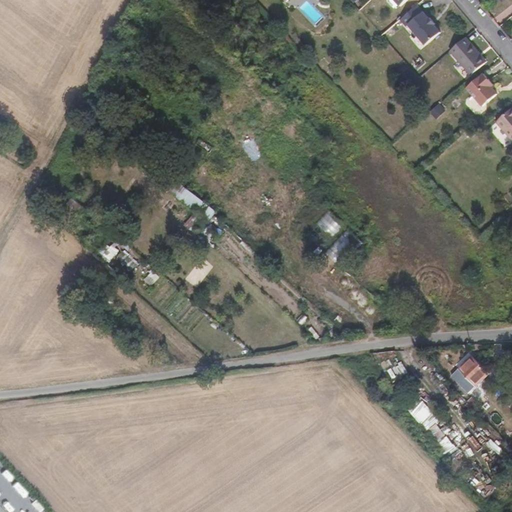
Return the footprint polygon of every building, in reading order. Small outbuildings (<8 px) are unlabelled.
[(430,19),(418,5),(402,19),(408,27),(410,25),(426,45),(441,33),(434,24),(435,23),(431,18),(430,19)] [(466,35),(450,49),(470,73),(484,61),(476,51),(478,50),(466,35)] [(486,59),(478,50),(476,51),(484,61),(486,59)] [(492,84),(483,72),(466,87),(482,106),(496,93),(490,86),(492,84)] [(511,107),(497,120),(511,137),(511,107)] [(319,247),(339,228),(326,214),(306,233),(319,247)] [(468,378),(465,380),(473,389),(489,374),(472,357),(460,369),(468,378)] [(478,393),(468,402),(473,407),(482,398),(478,393)] [(426,402),(412,409),(424,431),(438,424),(426,402)]
